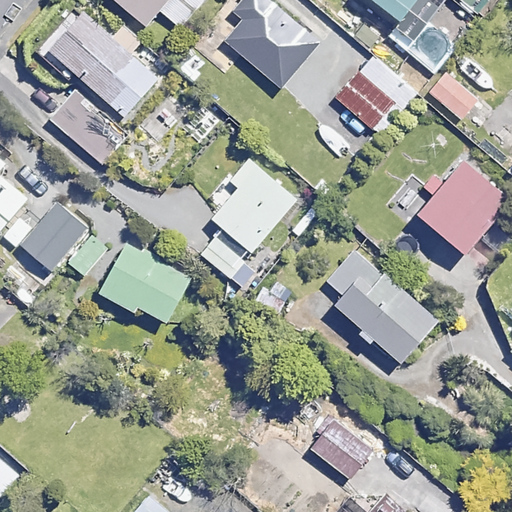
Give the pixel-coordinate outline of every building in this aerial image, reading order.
[(112,0),(144,26),(157,11),(179,29),(203,0),(112,0)] [(317,43),(264,0),(236,0),(229,9),(242,20),(223,42),(279,88),(317,43)] [(410,0),(368,0),(394,21),(410,0)] [(478,0),(458,0),(470,10),(478,0)] [(155,79),(80,11),(54,40),(38,58),(65,81),(73,73),(121,117),(155,79)] [(416,94),(371,55),(328,106),(373,145),(416,94)] [(477,98),(443,72),(427,94),(460,120),(477,98)] [(224,121),(176,85),(141,131),(189,167),(224,121)] [(294,199),(247,159),(224,187),(230,191),(208,219),(249,253),(294,199)] [(507,198),(460,159),(415,213),(462,253),(507,198)] [(0,229),(25,198),(0,178),(0,173),(2,171),(0,169),(0,229)] [(90,229),(58,201),(20,244),(52,272),(90,229)] [(109,249),(93,235),(68,262),(83,276),(109,249)] [(255,271),(212,237),(198,255),(241,289),(255,271)] [(190,278),(124,243),(98,291),(134,311),(136,306),(166,322),(190,278)] [(435,320),(355,251),(319,292),(399,361),(435,320)] [(298,405),(278,390),(265,406),(284,422),(298,405)] [(371,449),(332,418),(310,445),(349,477),(371,449)] [(0,459),(0,499),(25,474),(5,454),(0,459)] [(172,511),(144,490),(127,511),(172,511)] [(408,511),(385,492),(368,511),(408,511)]
